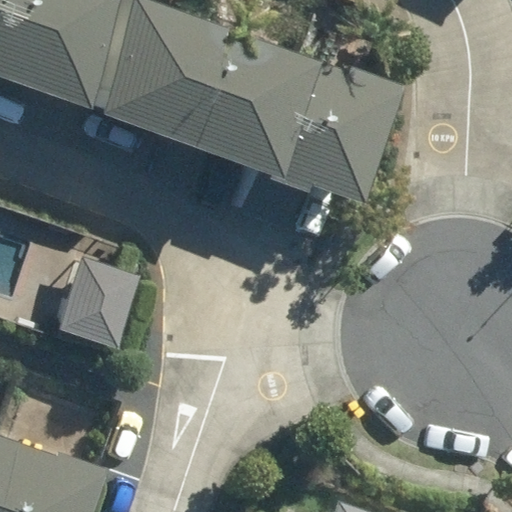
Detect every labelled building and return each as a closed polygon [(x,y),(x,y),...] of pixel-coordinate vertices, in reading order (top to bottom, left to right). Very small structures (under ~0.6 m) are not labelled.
[(0,0),(0,52),(82,80),(108,0),(0,0)] [(405,57),(223,0),(126,0),(101,80),(371,164),(405,57)] [(118,332),(143,264),(85,243),(60,310),(118,332)] [(0,406),(0,511),(84,511),(109,448),(0,406)] [(390,511),(293,478),(281,511),(390,511)]
